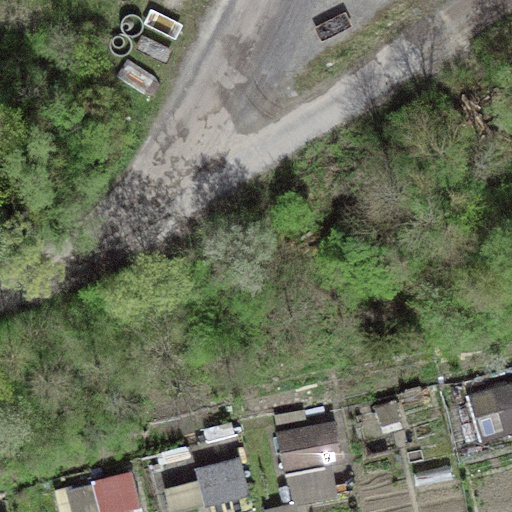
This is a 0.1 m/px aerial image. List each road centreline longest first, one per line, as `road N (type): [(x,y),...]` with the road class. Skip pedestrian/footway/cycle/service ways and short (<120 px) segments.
road 1 (track): [(478,0),(70,258),(0,287)]
road 2 (unknown): [(137,215),(230,0)]
